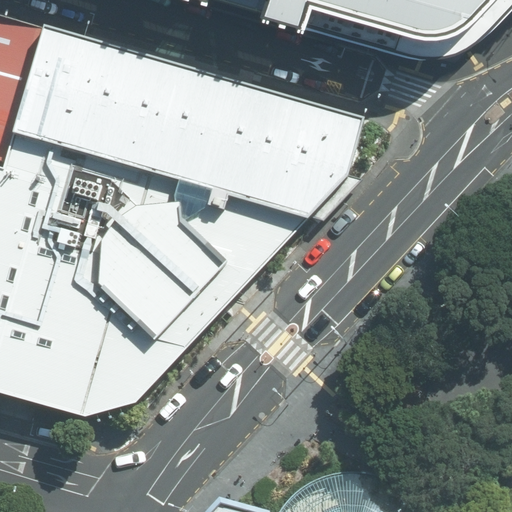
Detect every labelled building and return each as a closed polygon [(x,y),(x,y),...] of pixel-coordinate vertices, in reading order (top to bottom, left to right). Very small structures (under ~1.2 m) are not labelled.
[(511,0),(259,0),(257,7),(431,56),(454,57),(468,46),(489,26),(511,0)] [(39,31),(0,20),(0,167),(2,168),(9,140),(39,31)] [(361,119),(39,31),(9,140),(307,221),(347,183),(361,119)] [(429,63),(351,40),(345,61),(422,84),(429,63)] [(135,404),(307,221),(9,140),(2,168),(0,167),(0,394),(87,419),(135,404)] [(417,511),(395,494),(371,483),(340,475),(313,483),(291,499),(281,511),(244,511),(224,506),(219,511),(417,511)]
